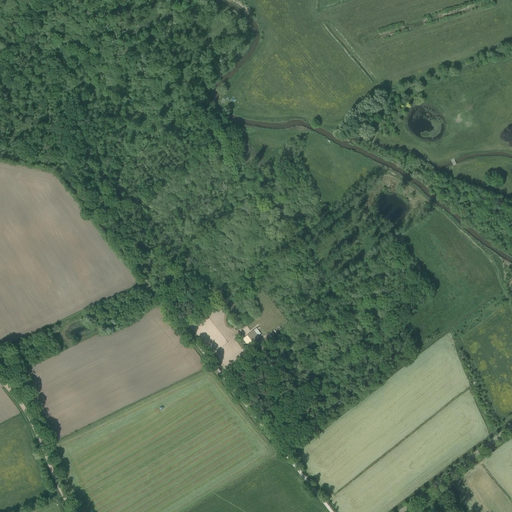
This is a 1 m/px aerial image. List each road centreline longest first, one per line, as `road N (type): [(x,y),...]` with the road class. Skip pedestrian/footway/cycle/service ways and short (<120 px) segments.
road 1 (track): [(182,325),(56,166),(0,155)]
road 2 (track): [(331,511),(182,325)]
road 3 (track): [(0,377),(30,416),(70,511)]
road 4 (unclassified): [(401,511),(511,426)]
